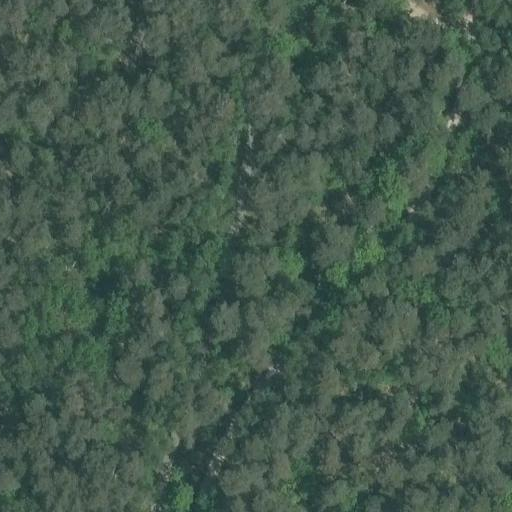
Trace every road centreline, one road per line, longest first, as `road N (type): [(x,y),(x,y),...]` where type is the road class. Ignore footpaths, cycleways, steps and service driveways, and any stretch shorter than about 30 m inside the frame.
road 1 (track): [(474,0),(470,42),(421,195),(370,274),(281,360),(236,419),(199,511)]
road 2 (track): [(361,511),(420,374),(457,320),(511,267)]
